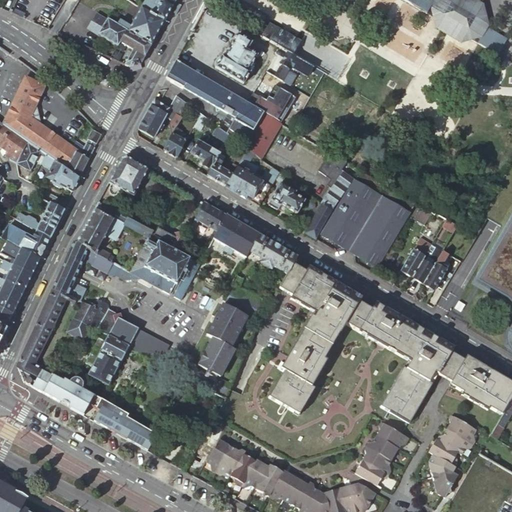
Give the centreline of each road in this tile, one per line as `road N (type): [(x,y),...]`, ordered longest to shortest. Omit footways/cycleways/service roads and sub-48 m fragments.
road 1 (residential): [(116,137),(511,365)]
road 2 (tertiary): [(0,371),(116,137)]
road 3 (primary): [(203,511),(0,398)]
road 4 (tertiary): [(0,28),(126,117)]
road 5 (unknown): [(435,321),(506,201)]
road 6 (tertiary): [(126,117),(191,0)]
road 7 (primary): [(0,451),(108,511)]
